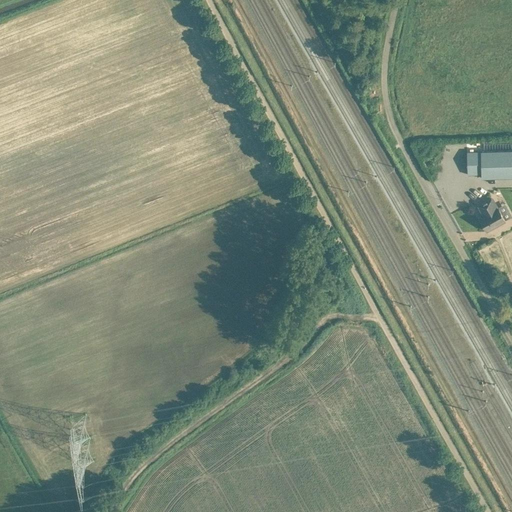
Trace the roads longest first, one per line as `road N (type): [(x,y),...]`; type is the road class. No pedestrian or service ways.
road 1 (unclassified): [(488,511),(209,0)]
road 2 (unclassified): [(511,338),(402,145),(387,67),(398,0)]
road 3 (track): [(378,315),(323,321),(290,357),(146,461),(106,511)]
